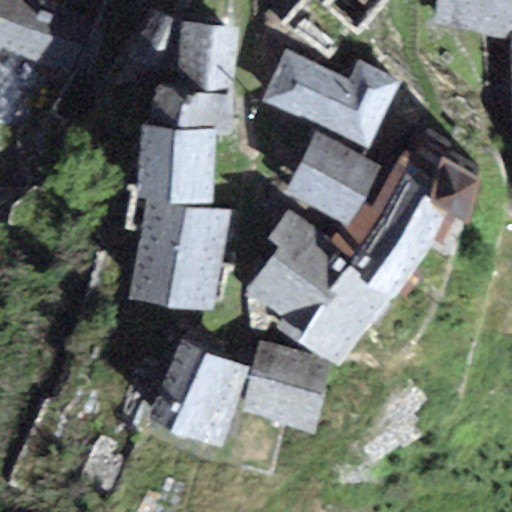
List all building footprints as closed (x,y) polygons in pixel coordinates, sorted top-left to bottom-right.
[(0,0),(0,34),(66,64),(86,19),(43,0),(0,0)] [(511,0),(437,0),(436,11),(511,19),(511,0)] [(179,20),(153,8),(134,49),(159,61),(179,20)] [(233,24),(183,19),(179,82),(159,80),(146,118),(141,183),(154,185),(135,287),(206,304),(222,211),(206,207),(209,119),(223,122),(233,24)] [(351,80),(287,53),(267,97),(364,139),(392,76),(359,62),(351,80)] [(373,162),(317,133),(290,185),(346,214),(373,162)] [(476,162),(419,133),(409,151),(401,147),(375,208),(344,248),(389,281),(419,242),(439,193),(469,205),(476,162)] [(385,284),(288,217),(278,231),(285,235),(253,281),(293,309),(282,324),(319,350),(323,344),(337,354),(385,284)] [(242,365),(183,339),(154,404),(213,430),(242,365)] [(323,360),(262,346),(248,408),(309,422),(323,360)]
